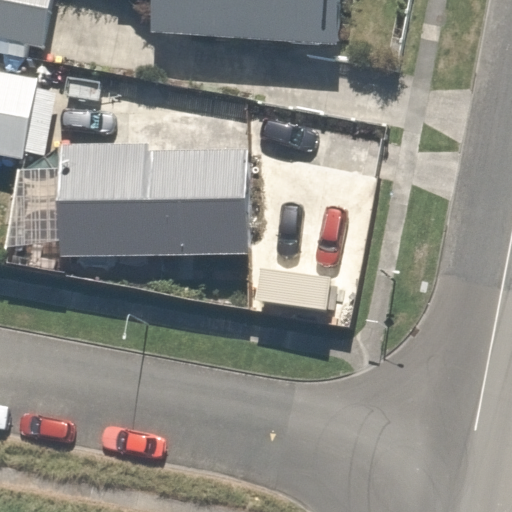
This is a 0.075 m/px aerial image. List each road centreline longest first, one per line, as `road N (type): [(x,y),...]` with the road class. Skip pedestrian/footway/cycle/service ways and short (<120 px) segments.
road 1 (residential): [(0,381),(469,473)]
road 2 (residential): [(511,236),(469,473)]
